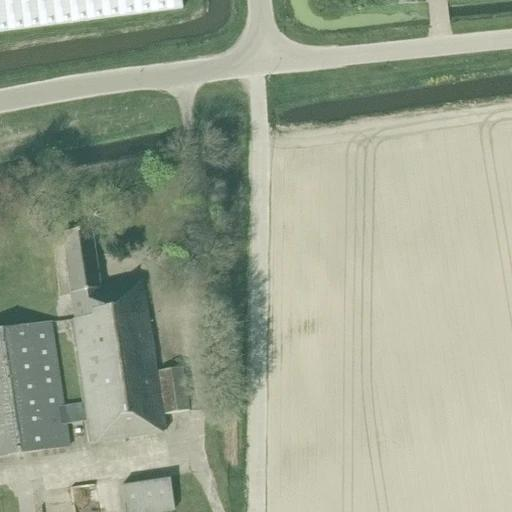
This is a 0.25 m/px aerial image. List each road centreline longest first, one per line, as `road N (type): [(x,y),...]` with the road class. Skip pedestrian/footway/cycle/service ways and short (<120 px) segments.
road 1 (unknown): [(181,74),(221,450)]
road 2 (unclassified): [(0,101),(267,61)]
road 3 (unclassified): [(267,61),(511,41)]
